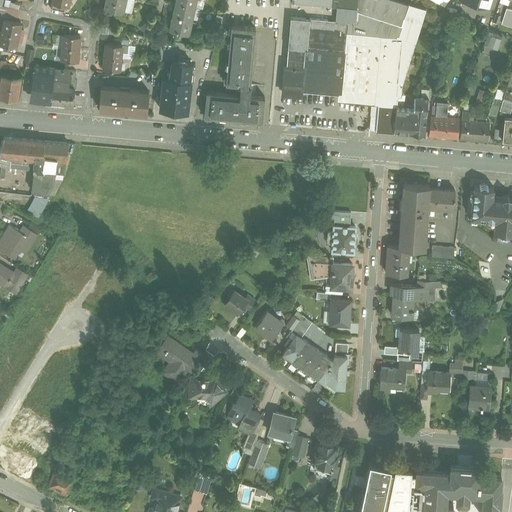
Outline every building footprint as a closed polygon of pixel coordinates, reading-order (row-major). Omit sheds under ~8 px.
[(69,0),(53,0),(52,8),(65,11),(67,5),(69,5),(69,0)] [(126,0),(106,0),(105,7),(124,11),(126,0)] [(409,4),(395,0),(358,0),(358,8),(357,22),(291,16),(290,35),(279,34),(277,55),(288,56),(289,47),(307,48),(346,51),(342,93),(342,97),(382,101),(380,130),(394,132),(397,107),(397,106),(399,95),(402,96),(403,84),(411,58),(426,9),(409,4)] [(193,6),(176,2),(173,16),(190,19),(191,14),(193,15),(195,7),(193,6)] [(500,23),(505,9),(499,7),(494,21),(500,23)] [(190,19),(173,16),(170,29),(190,33),(190,32),(187,32),(188,27),(190,28),(192,20),(190,19)] [(21,22),(5,19),(2,30),(22,35),(24,29),(20,28),(21,22)] [(256,27),(232,24),(227,82),(241,83),(240,94),(250,94),(251,84),(256,27)] [(22,35),(2,30),(0,41),(0,43),(16,47),(17,41),(21,42),(22,35)] [(488,31),(484,46),(499,50),(503,35),(488,31)] [(80,35),(62,33),(61,45),(78,47),(80,35)] [(114,43),(106,42),(105,55),(122,56),(122,51),(123,44),(114,43)] [(78,47),(61,45),(59,58),(77,60),(78,47)] [(346,51),(307,48),(289,47),(288,56),(287,65),(286,64),(283,93),(301,95),(302,90),(342,93),(346,51)] [(122,56),(105,55),(104,67),(120,69),(122,56)] [(192,62),(172,59),(171,69),(172,69),(171,77),(164,76),(160,108),(166,108),(166,107),(182,109),(182,110),(188,111),(192,80),(190,79),(191,71),(192,62)] [(20,63),(0,60),(0,66),(20,69),(20,63)] [(56,67),(36,64),(35,69),(32,93),(52,96),(56,68),(56,67)] [(81,71),(56,68),(52,96),(52,101),(65,102),(66,104),(69,105),(71,103),(73,103),(73,96),(86,97),(89,72),(81,71)] [(21,75),(2,72),(0,88),(0,95),(18,98),(21,75)] [(121,87),(102,85),(99,107),(123,109),(125,89),(120,89),(121,87)] [(149,90),(130,88),(130,90),(125,89),(123,109),(146,112),(147,112),(149,90)] [(240,94),(207,90),(205,114),(263,120),(265,96),(250,94),(240,94)] [(429,97),(415,96),(414,108),(412,133),(425,134),(429,97)] [(511,102),(502,100),(500,110),(510,113),(511,105),(511,102)] [(447,102),(438,101),(437,116),(446,117),(447,102)] [(397,106),(397,107),(394,132),(412,133),(414,108),(397,106)] [(470,111),(463,110),(460,138),(471,139),(473,120),(474,111),(470,111)] [(437,116),(433,115),(431,135),(458,138),(460,118),(446,117),(437,116)] [(481,116),(480,121),(473,120),(471,139),(488,140),(490,121),(486,121),(486,117),(481,116)] [(511,117),(505,116),(502,140),(511,140),(511,117)] [(45,140),(5,136),(0,148),(0,157),(9,161),(9,156),(35,158),(34,169),(34,170),(32,189),(48,191),(54,182),(55,169),(52,168),(54,159),(67,160),(68,160),(69,142),(45,140)] [(35,158),(9,156),(9,161),(0,157),(0,164),(7,167),(11,167),(34,169),(35,158)] [(323,170),(311,169),(310,180),(322,181),(323,170)] [(429,185),(405,183),(400,245),(400,246),(409,246),(425,248),(428,206),(429,188),(429,185)] [(508,195),(504,197),(503,197),(494,196),(494,187),(488,186),(485,184),(481,185),(474,185),(471,217),(479,217),(479,219),(486,220),(487,218),(495,219),(494,231),(501,231),(501,234),(504,236),(508,235),(508,232),(511,232),(511,197),(509,195),(509,194),(508,195)] [(455,189),(429,188),(428,206),(454,207),(455,189)] [(50,197),(36,194),(27,211),(38,216),(50,197)] [(351,211),(328,210),(328,218),(335,218),(334,225),(350,226),(350,224),(351,211)] [(10,224),(0,240),(0,247),(13,256),(21,244),(29,248),(38,233),(24,225),(20,230),(10,224)] [(350,226),(334,225),(334,232),(328,232),(328,235),(327,240),(328,240),(327,243),(333,243),(332,251),(354,252),(355,241),(354,241),(354,237),(355,237),(356,226),(350,226)] [(400,245),(389,244),(387,272),(407,274),(409,246),(400,246),(400,245)] [(455,247),(432,245),(432,256),(454,257),(455,247)] [(353,264),(333,262),(334,257),(311,255),(315,277),(332,274),(332,278),(334,278),(333,286),(343,287),(352,287),(353,264)] [(0,263),(0,280),(8,285),(9,283),(18,288),(24,278),(15,272),(0,263)] [(28,272),(18,266),(15,272),(24,278),(28,272)] [(419,285),(392,284),(391,292),(394,293),(392,315),(412,316),(412,309),(416,309),(417,298),(434,299),(435,287),(433,287),(433,281),(419,280),(419,285)] [(246,296),(234,288),(225,301),(238,311),(244,304),(249,308),(255,299),(248,293),(246,296)] [(351,300),(332,298),(331,321),(329,321),(329,322),(348,323),(349,310),(350,310),(351,300)] [(267,309),(256,324),(273,335),(283,321),(267,309)] [(312,321),(303,314),(299,319),(299,320),(309,326),(312,321)] [(294,315),(287,324),(293,328),(295,325),(299,320),(299,319),(294,315)] [(309,326),(299,320),(295,325),(305,332),(309,326)] [(305,332),(295,325),(293,328),(291,330),(296,333),(297,333),(301,336),(305,332)] [(420,329),(400,328),(399,348),(408,349),(408,350),(408,353),(410,354),(418,354),(418,349),(420,329)] [(296,333),(283,353),(292,359),(306,340),(301,336),(297,333),(296,333)] [(187,348),(167,334),(156,350),(171,360),(164,371),(178,380),(188,366),(194,357),(191,355),(185,351),(187,348)] [(306,340),(292,359),(301,366),(315,346),(306,340)] [(348,343),(336,342),(335,354),(347,355),(348,343)] [(315,346),(301,366),(310,372),(323,352),(315,346)] [(196,347),(191,355),(194,357),(188,366),(192,368),(192,369),(192,370),(199,360),(203,352),(196,347)] [(216,356),(205,349),(203,352),(199,360),(209,367),(216,356)] [(424,349),(418,349),(418,354),(410,354),(409,360),(412,360),(423,361),(424,349)] [(323,352),(310,372),(319,378),(333,359),(332,358),(323,352)] [(347,355),(335,354),(332,358),(333,359),(319,378),(325,382),(326,380),(336,387),(345,388),(347,355)] [(399,368),(382,367),(382,372),(381,372),(380,381),(381,381),(381,386),(404,387),(406,370),(412,371),(412,360),(409,360),(400,359),(399,368)] [(450,371),(423,369),(422,382),(428,382),(427,386),(428,386),(441,387),(441,385),(450,385),(450,371)] [(492,372),(477,371),(477,378),(492,379),(492,372)] [(210,379),(205,378),(203,378),(194,378),(194,387),(192,389),(192,393),(193,395),(197,395),(199,394),(205,394),(211,402),(225,390),(219,384),(215,383),(210,379)] [(491,386),(471,384),(469,404),(470,404),(470,401),(481,402),(481,406),(483,406),(489,407),(491,386)] [(250,396),(241,392),(237,401),(234,400),(229,411),(235,414),(234,416),(241,420),(240,423),(251,428),(254,429),(257,420),(261,411),(249,406),(251,402),(252,402),(252,401),(251,401),(251,400),(251,399),(251,398),(251,397),(250,396)] [(289,414),(275,410),(269,431),(270,431),(271,429),(289,434),(289,436),(290,436),(295,416),(288,415),(289,414)] [(254,429),(251,428),(244,445),(253,449),(257,439),(264,423),(257,420),(254,429)] [(308,437),(296,434),(292,452),(304,455),(308,437)] [(253,449),(249,462),(261,466),(269,443),(257,439),(253,449)] [(338,444),(317,439),(313,460),(315,460),(314,467),(331,471),(333,464),(336,464),(338,454),(336,453),(338,444)] [(370,459),(365,480),(367,480),(365,488),(364,488),(358,511),(380,511),(382,505),(390,470),(391,464),(370,459)] [(450,471),(417,468),(416,472),(411,472),(412,468),(395,466),(394,470),(390,470),(382,505),(387,505),(386,511),(399,511),(408,511),(409,507),(423,508),(423,511),(452,511),(453,504),(447,503),(448,491),(457,492),(456,499),(459,502),(466,503),(469,501),(470,492),(483,493),(483,498),(481,498),(481,501),(483,501),(481,511),(498,511),(499,504),(500,504),(502,487),(501,487),(502,475),(479,473),(480,466),(451,464),(450,471)] [(74,477),(56,469),(49,485),(68,493),(74,477)] [(193,489),(207,494),(213,475),(199,471),(193,489)] [(145,479),(138,477),(135,488),(141,490),(145,479)] [(170,492),(166,491),(165,491),(161,490),(155,488),(152,496),(159,498),(156,509),(151,508),(150,510),(149,511),(148,511),(176,511),(181,496),(171,493),(170,492)]
